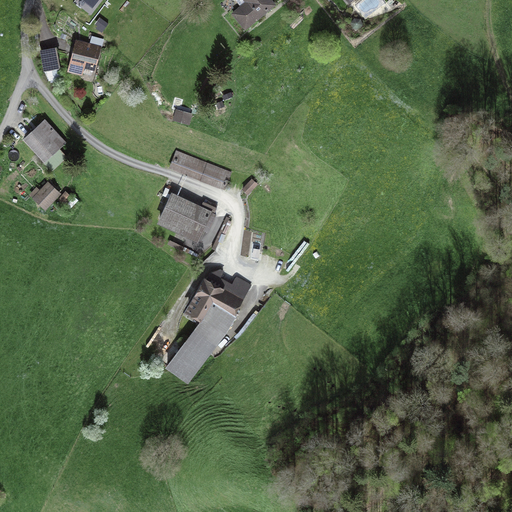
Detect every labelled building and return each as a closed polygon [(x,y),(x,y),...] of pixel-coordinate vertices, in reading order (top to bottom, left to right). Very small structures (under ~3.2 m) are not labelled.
[(245,29),(274,5),(269,0),(249,0),(233,14),(245,29)] [(100,49),(78,44),(70,73),(83,76),(85,69),(94,71),(100,49)] [(56,51),(42,53),(46,73),(59,71),(56,51)] [(193,116),(178,112),(176,121),(190,125),(193,116)] [(25,139),(34,149),(54,131),(46,121),(25,139)] [(65,143),(54,131),(34,149),(51,169),(65,156),(59,149),(65,143)] [(230,174),(177,153),(170,168),(224,190),(230,174)] [(257,188),(252,183),(244,192),(249,197),(257,188)] [(57,194),(50,186),(37,198),(45,206),(57,194)] [(161,220),(197,238),(208,215),(171,198),(161,220)] [(208,275),(190,313),(204,321),(167,367),(186,382),(229,327),(233,318),(246,288),(235,282),(230,288),(208,275)]
